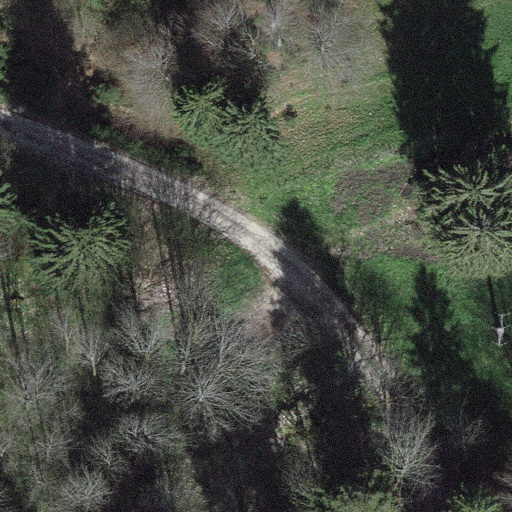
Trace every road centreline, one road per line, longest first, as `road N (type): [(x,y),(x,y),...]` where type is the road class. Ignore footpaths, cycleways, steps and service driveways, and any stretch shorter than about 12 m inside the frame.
road 1 (track): [(0,141),(114,183),(327,301),(409,511)]
road 2 (track): [(327,301),(511,257)]
